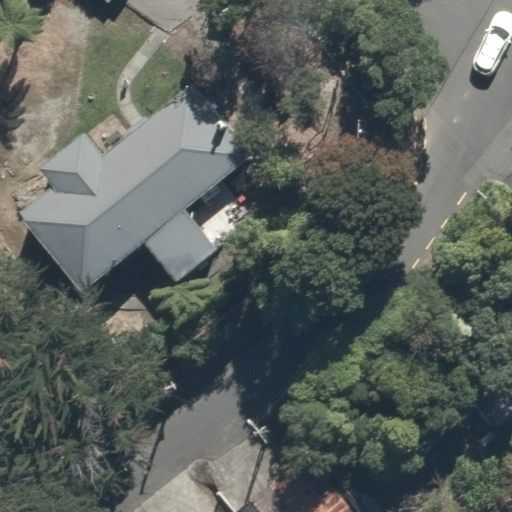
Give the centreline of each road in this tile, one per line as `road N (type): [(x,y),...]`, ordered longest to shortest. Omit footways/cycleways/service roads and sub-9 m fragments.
road 1 (residential): [(479,102),(394,234),(313,329),(105,511)]
road 2 (residential): [(382,0),(479,102)]
